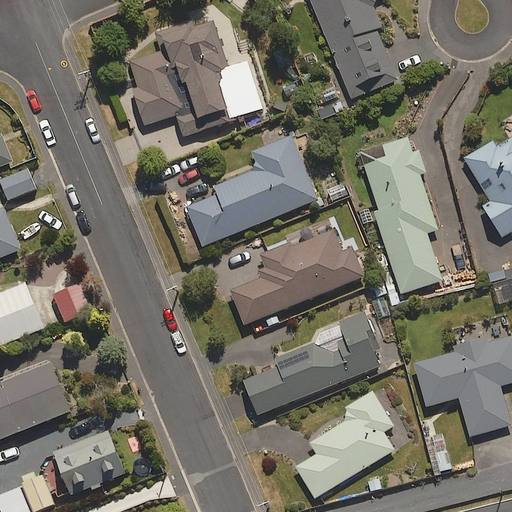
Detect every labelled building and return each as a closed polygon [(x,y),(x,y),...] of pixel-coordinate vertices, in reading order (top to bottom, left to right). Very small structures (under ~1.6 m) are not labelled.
[(374,0),(310,0),(351,101),(397,82),(377,31),(381,29),(370,2),(374,0)] [(200,25),(198,21),(156,35),(162,52),(129,64),(137,86),(132,88),(145,127),(176,116),(184,138),(263,110),(246,63),(229,69),(211,21),(200,25)] [(0,134),(0,165),(12,161),(1,134),(0,134)] [(316,199),(290,135),(251,151),(258,168),(214,186),(218,194),(185,207),(201,246),(316,199)] [(511,137),(496,146),(493,141),(464,157),(490,202),(483,207),(500,237),(511,230),(511,137)] [(413,154),(407,138),(382,146),(387,160),(364,167),(378,210),(374,211),(401,296),(442,282),(427,235),(438,231),(420,176),(426,174),(419,152),(413,154)] [(29,169),(0,180),(0,181),(8,201),(37,190),(29,169)] [(0,258),(21,250),(4,208),(0,209),(0,258)] [(342,250),(334,230),(294,247),(292,242),(260,255),(265,267),(258,270),(262,278),(229,291),(244,326),(365,276),(352,246),(342,250)] [(0,345),(42,329),(24,283),(0,292),(0,345)] [(91,310),(81,283),(53,294),(63,320),(91,310)] [(374,355),(380,352),(364,313),(314,333),(318,344),(275,361),(279,369),(244,383),(257,417),(379,368),(374,355)] [(511,383),(511,333),(486,341),(485,338),(453,346),(454,353),(415,363),(427,407),(459,399),(470,437),(510,426),(499,386),(511,383)] [(0,439),(71,411),(52,362),(1,382),(3,388),(0,388),(0,439)] [(394,426),(373,392),(345,409),(350,419),(310,443),(317,455),(296,468),(315,499),(394,450),(384,432),(394,426)] [(109,431),(53,453),(69,495),(125,474),(109,431)] [(452,470),(442,435),(425,439),(435,474),(452,470)] [(22,483),(33,511),(54,504),(42,475),(22,483)] [(30,511),(31,511),(21,488),(0,495),(0,511),(30,511)]
